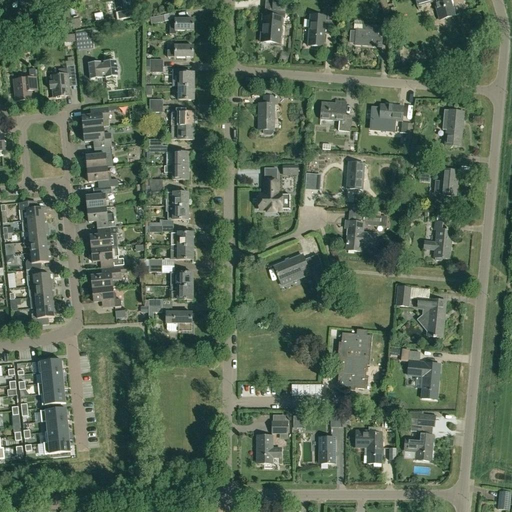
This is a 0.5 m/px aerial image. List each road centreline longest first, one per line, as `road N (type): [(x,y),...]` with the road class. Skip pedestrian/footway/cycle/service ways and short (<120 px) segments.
road 1 (residential): [(462,494),(500,91)]
road 2 (residential): [(500,91),(233,71)]
road 3 (residential): [(225,499),(229,258)]
road 4 (residential): [(462,494),(225,499)]
road 5 (residential): [(225,499),(15,504)]
road 6 (residential): [(229,258),(233,71)]
road 7 (residential): [(27,188),(21,128),(29,119),(54,117),(64,124),(65,185)]
road 8 (residential): [(70,329),(77,327),(65,185)]
road 9 (residential): [(82,450),(70,329)]
